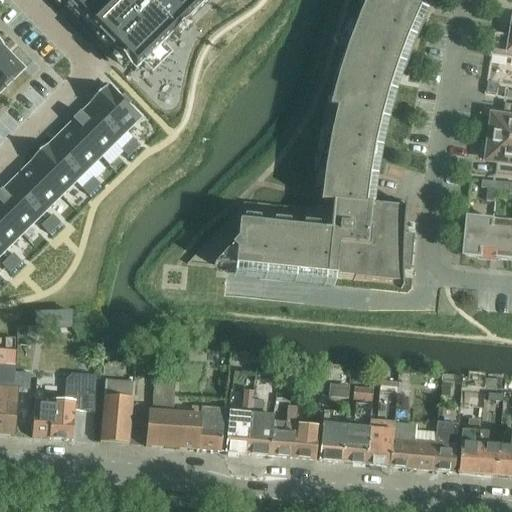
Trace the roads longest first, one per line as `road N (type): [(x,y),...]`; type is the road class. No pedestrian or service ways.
road 1 (residential): [(511,285),(439,278),(427,266),(464,0)]
road 2 (secondary): [(371,501),(67,469)]
road 3 (residential): [(29,0),(86,53),(85,69),(0,162)]
